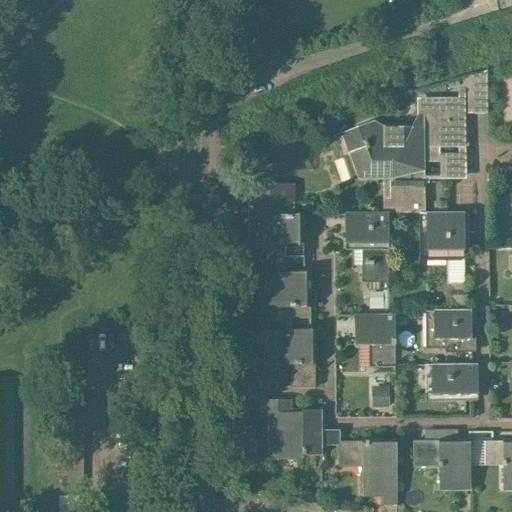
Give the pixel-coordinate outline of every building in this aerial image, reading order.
[(487,72),(475,75),(463,79),(462,114),(486,114),(487,72)] [(385,129),(372,123),(358,128),(359,132),(342,138),(348,157),(355,155),(362,173),(391,173),(423,172),(423,148),(459,148),(458,109),(448,109),(448,100),(422,100),(422,129),(385,129)] [(423,172),(391,173),(391,201),(383,202),(383,215),(387,215),(418,214),(424,214),(423,172)] [(293,219),(293,185),(250,185),(250,205),(247,205),(248,246),(285,245),(285,255),(303,254),(303,219),(293,219)] [(424,214),(418,214),(418,236),(425,236),(425,253),(463,253),(463,214),(424,214)] [(383,215),(356,215),(356,229),(348,228),(348,246),(366,247),(367,278),(388,278),(387,215),(383,215)] [(309,275),(245,275),(246,288),(258,288),(258,310),(291,310),(291,319),(309,319),(309,275)] [(463,286),(449,286),(450,312),(463,311),(463,286)] [(450,312),(433,312),(433,350),(452,350),(452,354),(470,354),(470,311),(463,311),(450,312)] [(394,316),(363,317),(363,330),(357,329),(357,342),(373,342),(373,368),(395,368),(394,316)] [(313,332),(247,331),(247,346),(263,346),(263,366),(290,366),(290,389),(313,389),(313,332)] [(85,355),(61,355),(59,498),(79,498),(83,498),(85,355)] [(471,366),(432,366),(432,396),(471,396),(471,366)] [(372,387),(373,407),(390,407),(390,387),(372,387)] [(291,412),(290,400),(259,401),(259,413),(267,413),(268,458),(321,458),(320,412),(291,412)] [(395,442),(338,443),(339,462),(362,462),(363,494),(375,493),(375,483),(382,483),(382,507),(396,507),(395,442)] [(470,442),(413,442),(413,469),(438,468),(438,489),(453,489),(453,485),(470,484),(470,442)] [(511,442),(490,443),(491,462),(502,462),(502,488),(511,487),(511,442)] [(79,511),(79,498),(59,498),(59,511),(79,511)]
